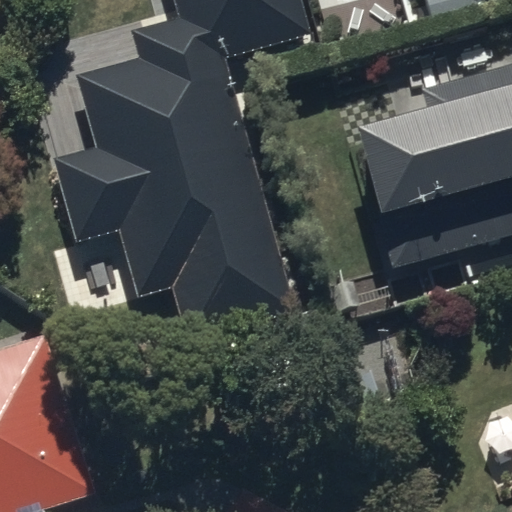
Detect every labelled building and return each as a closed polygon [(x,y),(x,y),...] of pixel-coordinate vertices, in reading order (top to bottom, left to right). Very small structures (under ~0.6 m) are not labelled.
[(136,53),(73,69),(93,144),(50,155),(71,235),(115,223),(134,294),(170,285),(183,333),(284,306),(218,56),(307,32),(298,0),(173,0),(176,13),(128,25),(136,53)] [(427,0),(431,15),(471,5),(469,0),(427,0)] [(427,99),(350,121),(391,265),(511,230),(511,59),(423,85),(427,99)] [(48,511),(95,497),(44,341),(0,355),(0,511),(48,511)] [(273,511),(232,493),(223,511),(273,511)]
